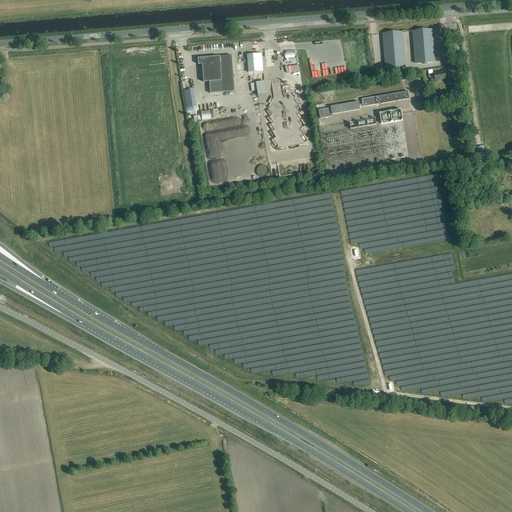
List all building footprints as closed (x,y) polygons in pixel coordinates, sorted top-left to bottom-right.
[(433,31),(423,32),(425,62),(435,61),(433,31)] [(413,33),(403,34),(404,68),(414,67),(413,33)] [(294,51),(286,52),(286,54),(285,54),(285,59),(286,59),(286,61),(295,60),(294,51)] [(261,54),(247,55),(248,73),(263,71),(261,54)] [(235,92),(232,56),(202,58),(198,58),(198,65),(202,64),(204,83),(209,82),(210,94),(235,92)] [(429,78),(434,77),(435,81),(446,79),(444,71),(433,73),(433,74),(428,75),(429,78)] [(266,94),(264,81),(256,83),(258,96),(266,94)] [(186,110),(193,109),(192,107),(195,106),(193,88),(183,89),(186,110)] [(330,108),(318,110),(320,119),(332,117),(332,115),(360,110),(359,107),(363,107),(363,108),(409,99),(407,91),(361,99),(362,104),(359,105),(359,102),(330,107),(330,108)] [(201,112),(202,121),(216,118),(214,110),(201,112)]
